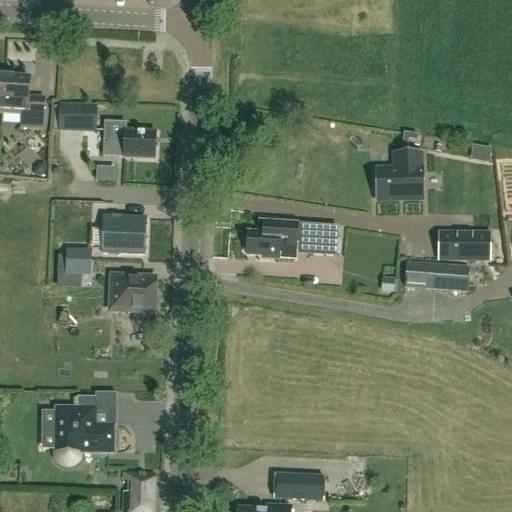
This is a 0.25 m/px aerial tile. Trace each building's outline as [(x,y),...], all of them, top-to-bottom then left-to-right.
[(4,77),(1,116),(21,117),(20,128),(42,130),(44,100),(28,99),(29,79),(4,77)] [(96,106),(60,105),(58,133),(95,134),(96,106)] [(155,133),(126,132),(126,124),(105,123),(104,136),(103,157),(154,159),(155,133)] [(376,201),(422,199),(421,170),(419,171),(419,154),(395,155),(395,171),(375,172),(376,201)] [(113,172),(96,172),(94,186),(114,187),(113,172)] [(102,255),(144,256),(146,220),(121,219),(121,217),(112,217),(112,218),(103,218),(102,255)] [(338,228),(297,226),(297,225),(264,223),(263,234),(248,233),(248,237),(245,237),(244,246),(247,246),(247,256),(262,257),(262,260),(279,261),(279,248),(296,250),(295,256),(336,258),(338,228)] [(439,232),(438,261),(486,262),(487,232),(439,232)] [(67,252),(66,275),(89,276),(90,253),(67,252)] [(468,293),(470,269),(407,264),(405,288),(468,293)] [(110,312),(155,314),(156,278),(111,276),(110,312)] [(78,460),(79,454),(113,455),(113,427),(95,427),(96,399),(77,398),(77,409),(56,409),(55,454),(57,460),(60,464),(65,466),(70,466),(75,464),(78,460)] [(264,472),(266,460),(249,458),(248,470),(264,472)] [(122,511),(152,511),(154,476),(124,475),(124,481),(130,481),(129,493),(123,493),(122,511)] [(324,477),(274,475),(273,501),(323,504),(324,477)] [(361,511),(362,503),(348,503),(347,511),(361,511)]
